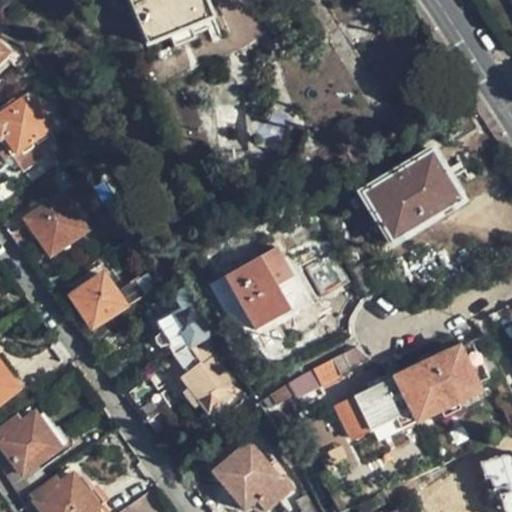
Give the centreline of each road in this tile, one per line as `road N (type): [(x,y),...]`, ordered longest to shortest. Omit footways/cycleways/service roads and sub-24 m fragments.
road 1 (residential): [(0,245),(183,511)]
road 2 (residential): [(352,341),(385,325),(426,325),(511,281)]
road 3 (tertiary): [(434,0),(511,115)]
